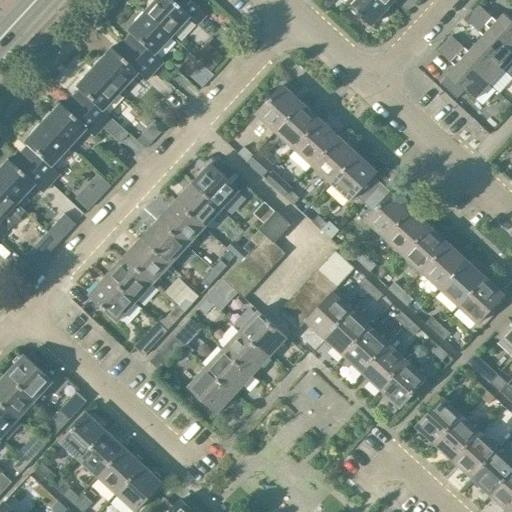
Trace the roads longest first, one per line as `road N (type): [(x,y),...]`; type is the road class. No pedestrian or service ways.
road 1 (residential): [(25,313),(297,23)]
road 2 (residential): [(199,473),(25,313)]
road 3 (residential): [(464,173),(374,88)]
road 4 (residential): [(449,511),(390,456),(363,485)]
